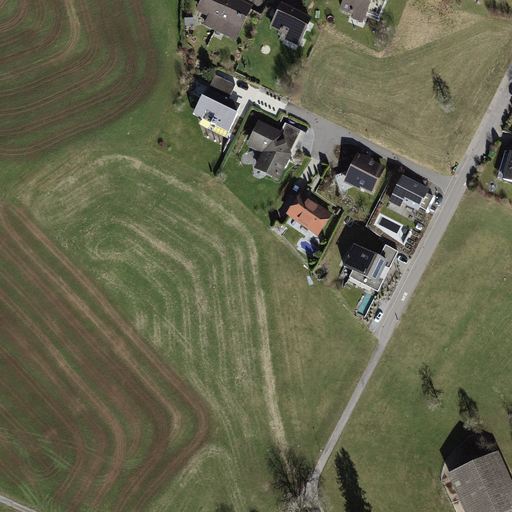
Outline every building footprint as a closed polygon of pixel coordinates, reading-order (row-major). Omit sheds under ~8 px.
[(254,7),(238,0),(202,0),(197,12),(208,18),(204,27),(237,42),(254,7)] [(372,0),(343,0),(339,11),(353,17),(352,19),(363,24),(372,0)] [(313,19),(282,4),(271,28),(288,37),(285,41),(299,47),(313,19)] [(236,85),(216,76),(209,90),(208,90),(204,98),(203,98),(193,116),(230,133),(238,116),(237,115),(241,106),(230,100),(236,85)] [(283,134),(259,123),(247,147),(262,155),(255,170),(280,182),(292,156),(291,152),(301,132),(287,126),(283,134)] [(511,154),(505,152),(498,178),(502,180),(501,182),(511,185),(511,154)] [(387,168),(358,155),(343,184),(360,192),(362,189),(374,195),(387,168)] [(403,176),(389,203),(401,208),(403,205),(418,213),(430,191),(403,176)] [(302,194),(286,216),(319,238),(333,215),(302,194)] [(380,259),(355,247),(344,268),(353,273),(350,279),(378,293),(399,253),(386,247),(380,259)] [(511,511),(511,481),(499,453),(448,477),(464,511),(511,511)]
